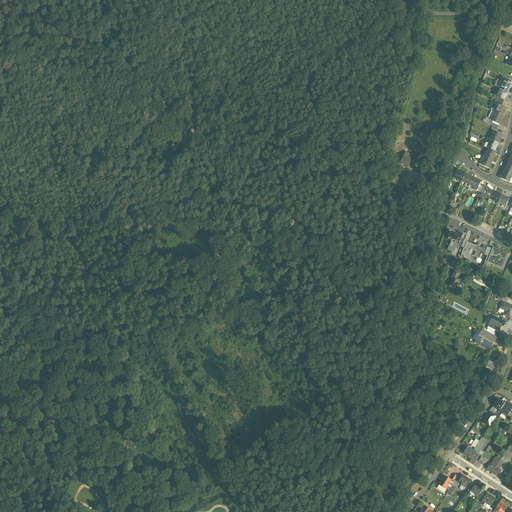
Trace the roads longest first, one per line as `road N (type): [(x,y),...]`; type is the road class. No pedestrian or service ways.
road 1 (residential): [(511,247),(345,166)]
road 2 (track): [(431,13),(381,184)]
road 3 (track): [(147,112),(201,163),(215,263)]
road 4 (track): [(147,112),(0,59)]
road 5 (track): [(215,263),(187,305),(120,362)]
